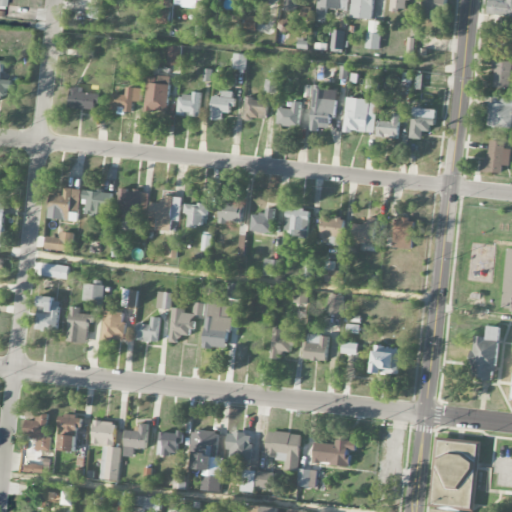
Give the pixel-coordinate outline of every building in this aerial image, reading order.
[(174,0),(175,6),(197,8),(197,1),(206,2),(206,0),(174,0)] [(285,0),(284,11),(296,12),(296,0),(285,0)] [(347,11),(348,0),(317,0),(315,21),(325,23),(327,8),(347,11)] [(373,20),(374,0),(352,0),(351,18),(373,20)] [(390,0),(391,11),(405,11),(405,1),(411,1),(411,0),(390,0)] [(445,0),(424,0),(424,19),(445,20),(445,0)] [(511,16),(511,0),(507,0),(507,1),(488,0),(488,15),(511,16)] [(100,9),(89,7),(87,18),(98,20),(100,9)] [(171,11),(158,10),(157,24),(169,25),(171,11)] [(382,22),(368,21),(367,49),(380,50),(382,22)] [(331,52),(344,53),(345,31),(331,31),(331,52)] [(180,66),(181,47),(168,46),(167,65),(180,66)] [(246,70),(248,55),(234,54),(232,69),(246,70)] [(0,99),(6,101),(7,89),(12,90),(13,81),(1,80),(3,61),(0,61),(0,99)] [(510,89),(511,62),(494,61),(493,88),(510,89)] [(147,77),(146,110),(168,111),(169,78),(147,77)] [(377,88),(378,82),(368,79),(365,91),(372,93),(373,87),(377,88)] [(84,88),(70,87),(70,109),(96,110),(96,94),(84,94),(84,88)] [(335,101),(324,100),(325,88),(314,87),(310,131),(319,132),(320,124),(332,125),(335,101)] [(142,89),(126,88),(126,95),(112,94),(111,109),(124,110),(124,112),(133,112),(133,102),(141,102),(142,89)] [(223,121),(223,113),(233,114),(234,92),(222,91),(222,97),(213,97),(212,120),(223,121)] [(201,96),(179,94),(178,116),(199,118),(201,96)] [(374,135),(378,102),(347,98),(343,131),(374,135)] [(511,126),(511,98),(490,98),(488,127),(511,128),(511,126)] [(268,100),(245,100),(245,120),(267,120),(268,100)] [(279,108),(277,125),(298,128),(301,103),(293,102),(292,110),(279,108)] [(422,140),(423,131),(433,133),(435,110),(413,108),(410,139),(422,140)] [(399,139),(400,115),(392,115),(392,122),(378,122),(377,139),(399,139)] [(505,142),(489,141),(488,161),(482,161),(481,173),(502,174),(503,166),(510,166),(510,150),(505,149),(505,142)] [(49,220),(79,221),(80,190),(65,189),(65,196),(50,195),(49,220)] [(149,191),(119,190),(118,212),(124,212),(123,229),(140,230),(140,212),(148,212),(149,191)] [(111,193),(84,191),(83,205),(86,206),(86,216),(110,217),(111,193)] [(151,203),(150,231),(171,232),(171,222),(181,222),(181,197),(164,197),(164,203),(151,203)] [(242,224),(243,204),(232,204),(232,198),(220,197),(220,223),(242,224)] [(202,228),(203,216),(208,216),(208,206),(186,204),(184,214),(188,215),(187,226),(202,228)] [(252,215),(251,233),(273,234),(274,209),(266,209),(265,215),(252,215)] [(309,239),(309,211),(287,210),(286,239),(309,239)] [(327,239),(327,245),(339,246),(339,239),(343,239),(344,217),(321,216),(320,239),(327,239)] [(353,242),(375,243),(377,219),(367,218),(367,225),(354,225),(353,242)] [(416,222),(397,219),(393,247),(411,250),(416,222)] [(47,237),(45,250),(72,252),(73,233),(61,232),(60,238),(47,237)] [(212,234),(204,233),(202,251),(210,252),(212,234)] [(238,255),(244,256),(246,235),(240,235),(238,255)] [(163,256),(176,259),(179,242),(166,240),(163,256)] [(503,310),(511,310),(511,249),(507,249),(503,310)] [(277,278),(280,261),(265,259),(262,276),(277,278)] [(68,279),(69,266),(43,264),(42,277),(68,279)] [(345,271),(326,270),(325,283),(344,284),(345,271)] [(242,300),(243,284),(228,283),(228,299),(242,300)] [(103,311),(104,285),(84,285),(83,301),(95,301),(95,310),(103,311)] [(122,309),(137,310),(138,291),(122,290),(122,309)] [(307,304),(308,292),(295,291),(294,304),(307,304)] [(171,310),(172,294),(158,293),(157,309),(171,310)] [(344,296),(329,294),(326,313),(341,316),(344,296)] [(61,300),(39,297),(36,330),(57,332),(61,300)] [(172,310),(171,343),(180,343),(180,335),(193,336),(194,317),(204,317),(205,303),(194,303),(194,312),(172,310)] [(204,347),(228,350),(232,307),(208,304),(204,347)] [(67,343),(88,345),(91,315),(81,314),(82,308),(71,307),(67,343)] [(127,322),(123,322),(123,313),(104,312),(103,340),(126,340),(127,322)] [(157,343),(161,319),(152,317),(151,325),(139,324),(137,340),(157,343)] [(297,330),(275,327),(270,359),(281,360),(282,352),(293,353),(297,330)] [(499,328),(488,327),(487,337),(474,336),(472,379),(496,381),(499,328)] [(328,336),(307,335),(306,360),(327,362),(328,336)] [(358,356),(358,344),(342,343),(342,355),(358,356)] [(397,376),(401,350),(376,346),(372,373),(397,376)] [(48,414),(38,414),(37,421),(26,421),(25,438),(37,438),(37,452),(52,452),(53,438),(47,438),(48,414)] [(60,451),(76,452),(77,428),(82,428),(82,416),(61,416),(60,451)] [(93,444),(115,446),(117,423),(94,422),(93,444)] [(148,449),(149,424),(138,424),(138,431),(126,431),(125,457),(135,457),(135,449),(148,449)] [(158,454),(178,457),(181,434),(160,431),(158,454)] [(200,491),(220,493),(223,459),(216,458),(218,433),(194,431),(190,470),(202,471),(200,491)] [(302,435),(268,432),(266,459),(285,461),(284,471),(298,472),(302,435)] [(228,434),(226,460),(251,461),(252,435),(228,434)] [(315,444),(314,464),(350,466),(350,451),(356,451),(357,441),(336,440),(336,445),(315,444)] [(480,445),(438,441),(431,511),(468,511),(469,510),(474,511),(480,445)] [(122,448),(103,447),(100,480),(119,482),(122,448)] [(34,473),(34,465),(20,465),(20,473),(34,473)] [(317,471),(298,470),(298,488),(317,488),(317,471)] [(242,471),(241,491),(254,492),(255,472),(242,471)] [(271,489),(272,473),(257,472),(256,488),(271,489)] [(159,511),(161,499),(136,496),(134,511),(145,511),(146,511),(159,511)]
